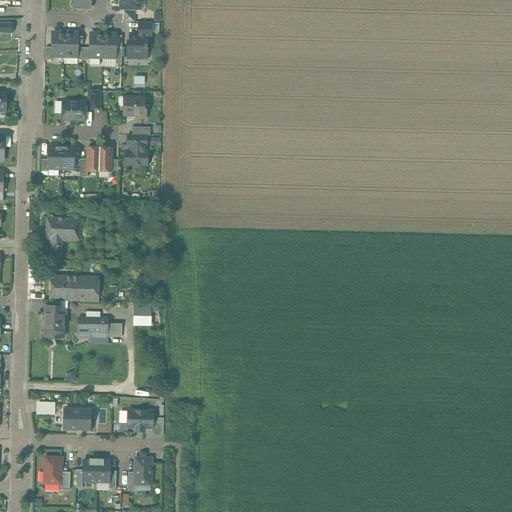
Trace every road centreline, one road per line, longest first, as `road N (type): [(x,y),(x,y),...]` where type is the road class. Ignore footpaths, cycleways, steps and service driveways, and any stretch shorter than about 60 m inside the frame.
road 1 (residential): [(17,301),(29,131)]
road 2 (residential): [(14,444),(17,301)]
road 3 (residential): [(14,444),(154,448)]
